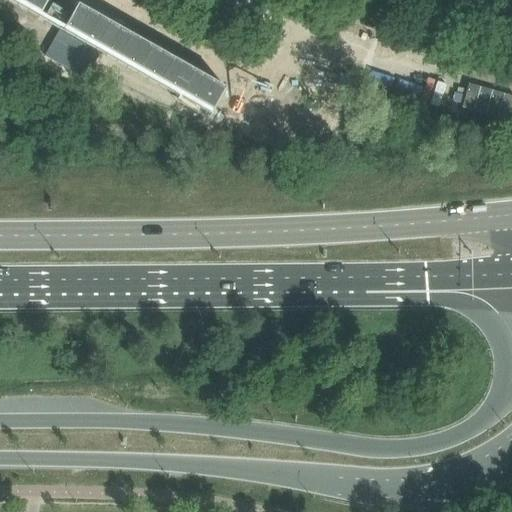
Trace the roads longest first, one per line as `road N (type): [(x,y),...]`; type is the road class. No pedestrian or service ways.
road 1 (unclassified): [(0,459),(244,468),(406,491),(461,484),(511,458)]
road 2 (unclassified): [(501,408),(451,439),(391,449),(175,423),(0,421)]
road 3 (secondary): [(511,215),(326,229),(0,234)]
road 4 (secondary): [(0,284),(458,277)]
road 5 (residential): [(314,23),(293,62),(270,80),(255,79),(104,0)]
road 6 (unclassified): [(511,86),(314,23)]
road 7 (secondary): [(458,277),(501,344),(501,408)]
